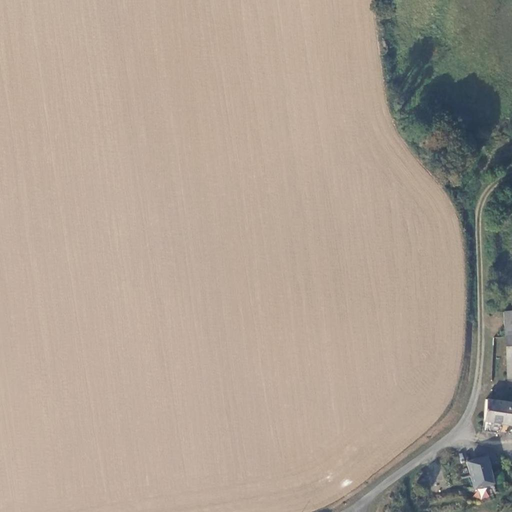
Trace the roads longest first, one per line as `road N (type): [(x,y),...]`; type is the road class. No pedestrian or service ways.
road 1 (track): [(476,388),(473,212),(484,189),(511,179)]
road 2 (unclassified): [(349,511),(459,433),(476,388)]
